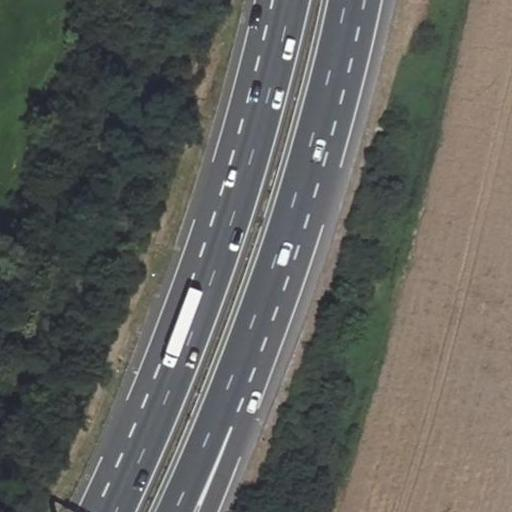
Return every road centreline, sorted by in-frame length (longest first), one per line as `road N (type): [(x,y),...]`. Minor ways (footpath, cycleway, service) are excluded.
road 1 (motorway): [(292,0),(244,184),(114,511)]
road 2 (motorway): [(174,511),(263,295),(312,136)]
road 3 (motorway): [(205,511),(270,309),(312,136)]
road 4 (motorway): [(312,136),(345,0)]
